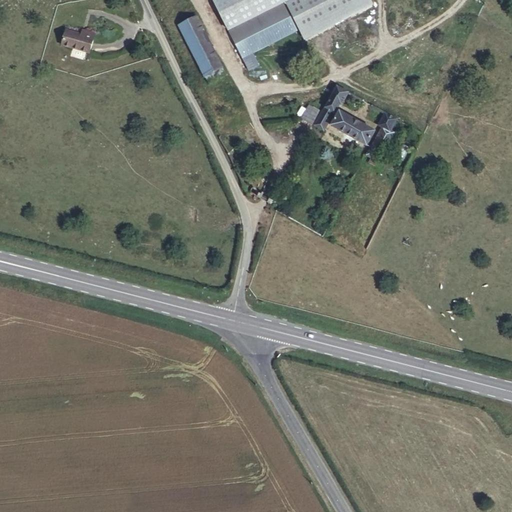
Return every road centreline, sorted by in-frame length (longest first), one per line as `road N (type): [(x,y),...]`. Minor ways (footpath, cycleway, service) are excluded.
road 1 (unclassified): [(144,0),(247,223),(231,319)]
road 2 (primary): [(257,326),(511,391)]
road 3 (track): [(247,223),(275,183),(279,147),(204,0)]
road 4 (primary): [(0,261),(231,319)]
road 5 (track): [(252,94),(348,67),(467,0)]
road 6 (tertiary): [(257,326),(253,349),(345,511)]
